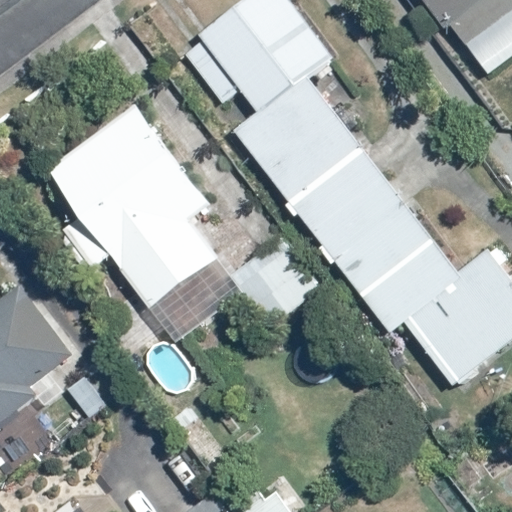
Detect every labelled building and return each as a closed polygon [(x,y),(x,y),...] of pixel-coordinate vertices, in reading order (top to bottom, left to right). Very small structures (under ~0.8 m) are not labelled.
[(464,270),(317,76),(342,57),(298,0),(251,0),(187,50),(225,101),(246,85),(266,111),(244,128),(296,197),(289,203),(301,220),(309,214),(328,240),(322,245),(338,267),(345,262),(398,331),(413,320),(462,384),(511,345),(511,268),(508,264),(511,260),(511,254),(502,242),(464,270)] [(488,0),(434,0),(453,26),(488,0)] [(87,208),(53,232),(88,281),(122,257),(158,307),(223,261),(190,216),(217,196),(149,100),(57,166),(87,208)] [(303,304),(270,257),(240,278),(273,325),(303,304)] [(42,397),(48,405),(70,389),(53,366),(69,355),(19,286),(0,299),(0,465),(38,456),(27,408),(42,397)] [(5,511),(21,499),(0,473),(0,511),(5,511)] [(221,511),(211,497),(189,511),(221,511)]
